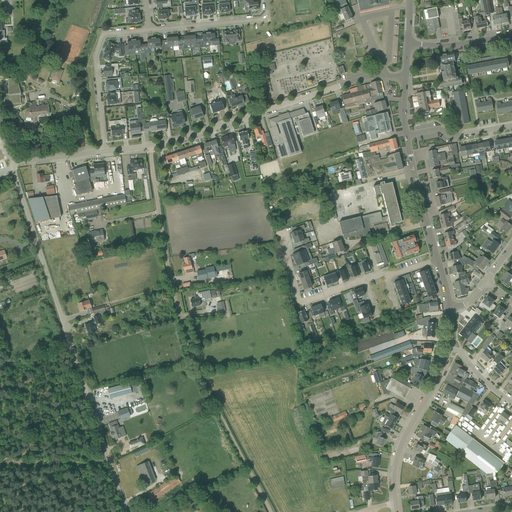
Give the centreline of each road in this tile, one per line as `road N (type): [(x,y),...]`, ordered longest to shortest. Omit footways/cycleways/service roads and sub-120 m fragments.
road 1 (residential): [(270,511),(181,325),(150,145)]
road 2 (unclassified): [(125,511),(11,162)]
road 3 (residential): [(150,145),(359,78),(405,77)]
road 4 (secondary): [(396,502),(402,444),(447,346)]
road 5 (residential): [(104,151),(95,56),(103,34),(148,29)]
road 6 (residential): [(148,29),(266,19),(265,0)]
road 7 (residential): [(364,278),(300,301),(279,235)]
road 8 (secondary): [(437,259),(406,135)]
